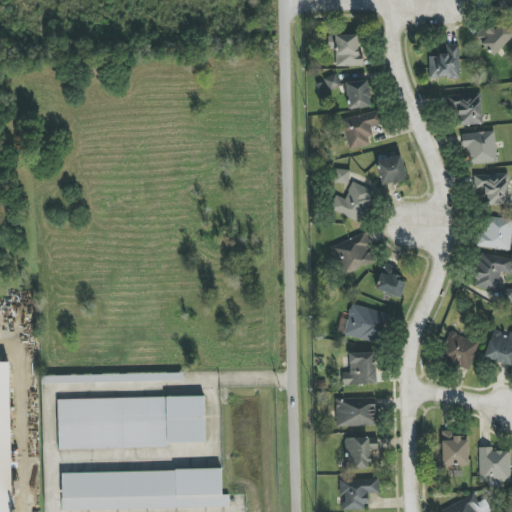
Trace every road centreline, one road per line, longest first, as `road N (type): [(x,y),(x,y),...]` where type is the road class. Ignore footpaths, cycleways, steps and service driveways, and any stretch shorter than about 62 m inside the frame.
road 1 (residential): [(416,511),(412,347),(442,261),(446,217),(400,72),(393,0)]
road 2 (residential): [(282,0),(296,511)]
road 3 (residential): [(436,2),(283,9)]
